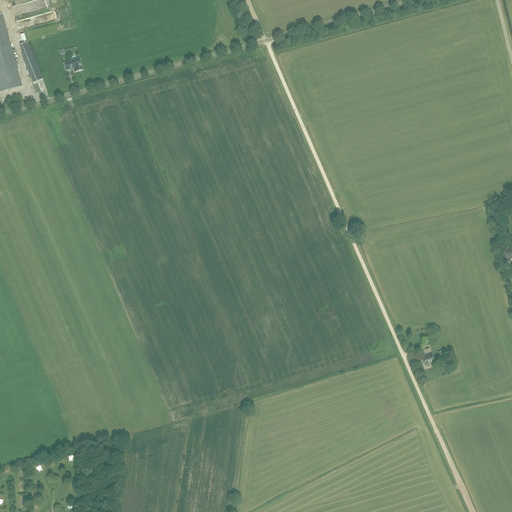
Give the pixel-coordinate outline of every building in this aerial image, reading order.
[(0,92),(22,87),(2,14),(0,14),(0,92)] [(33,83),(43,79),(40,74),(33,56),(24,60),(33,83)] [(83,70),(79,59),(71,61),(72,62),(64,64),(66,71),(74,68),(75,72),(83,70)] [(440,366),(446,365),(443,351),(437,352),(440,366)] [(453,365),(450,351),(446,352),(448,366),(449,366),(449,371),(456,369),(455,365),(453,365)] [(424,366),(435,362),(432,353),(421,358),(424,366)]
